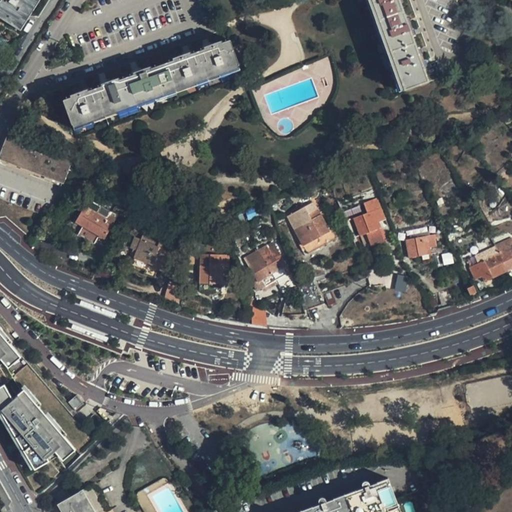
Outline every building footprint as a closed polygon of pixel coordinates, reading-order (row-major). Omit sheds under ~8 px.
[(35,0),(1,0),(0,3),(0,17),(17,29),(35,0)] [(370,0),(403,89),(428,79),(421,60),(425,59),(422,53),(419,54),(410,29),(413,28),(410,21),(407,22),(399,0),(370,0)] [(64,102),(73,126),(238,66),(229,41),(215,46),(215,44),(208,47),(208,48),(185,57),(184,55),(177,57),(178,60),(145,72),(144,70),(137,72),(138,74),(113,84),(112,82),(105,84),(106,86),(85,94),(84,91),(77,94),(78,96),(64,102)] [(0,157),(64,179),(73,155),(19,137),(30,116),(20,111),(15,118),(10,131),(9,134),(8,133),(0,156),(0,157)] [(359,234),(380,227),(379,223),(386,219),(378,198),(365,203),(368,212),(353,218),(359,234)] [(294,228),(303,245),(330,230),(317,207),(313,201),(287,215),(294,228)] [(82,207),(74,223),(105,238),(115,218),(106,213),(103,217),(82,207)] [(337,235),(334,228),(330,230),(303,245),(294,228),(290,230),(302,249),(305,247),(308,252),(337,235)] [(410,257),(432,253),(431,245),(437,243),(435,233),(432,234),(431,229),(411,233),(412,238),(407,238),(410,257)] [(135,251),(132,258),(161,269),(170,246),(156,241),(142,235),(141,238),(140,240),(135,251)] [(135,251),(140,240),(135,237),(133,242),(130,248),(135,251)] [(507,271),(511,268),(511,237),(493,245),(507,271)] [(248,266),(257,281),(287,264),(275,245),(268,248),(271,253),(248,266)] [(475,264),(469,267),(475,279),(482,276),(484,281),(507,271),(493,245),(471,255),(475,264)] [(268,248),(246,262),(248,266),(271,253),(268,248)] [(214,265),(214,254),(199,253),(199,264),(214,265)] [(199,284),(221,284),(221,278),(228,278),(228,265),(228,254),(214,254),(214,265),(199,264),(199,284)] [(260,286),(290,269),(287,264),(257,281),(260,286)] [(263,293),(292,275),(290,269),(260,286),(263,293)] [(313,280),(298,285),(307,309),(321,303),(318,293),(313,280)] [(484,281),(477,284),(478,288),(481,294),(488,291),(484,281)] [(468,289),(471,295),(476,293),(473,286),(468,289)] [(331,289),(323,292),(327,302),(335,300),(331,289)] [(447,290),(436,293),(440,307),(451,304),(447,290)] [(0,358),(1,358),(4,362),(17,351),(0,331),(0,358)] [(17,351),(4,362),(9,367),(21,356),(17,351)] [(4,384),(0,386),(0,409),(34,467),(35,469),(50,460),(48,457),(56,451),(59,455),(72,444),(24,388),(13,398),(4,384)] [(34,467),(0,409),(0,415),(31,469),(34,467)] [(72,444),(59,455),(64,460),(76,449),(72,444)] [(56,451),(48,457),(50,460),(59,455),(56,451)] [(389,511),(389,510),(388,506),(399,503),(391,479),(380,483),(381,487),(375,489),(373,485),(371,483),(369,482),(366,483),(365,484),(364,488),(365,492),(360,494),(358,490),(334,498),(335,502),(330,504),(328,500),(325,498),(322,498),(319,500),(319,503),(320,507),(314,510),(312,506),(293,511),(389,511)] [(81,491),(92,511),(97,511),(85,489),(81,491)] [(58,504),(62,511),(92,511),(81,491),(58,504)]
